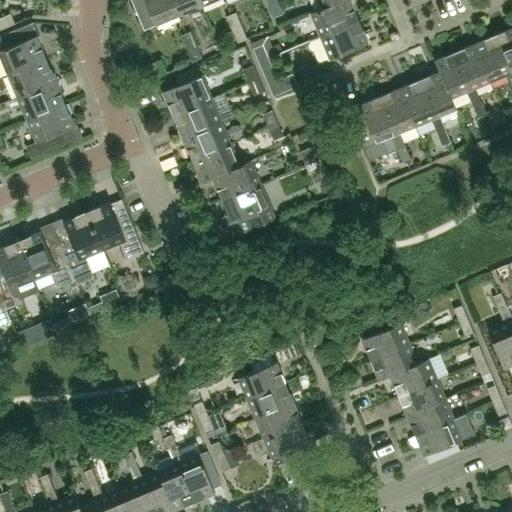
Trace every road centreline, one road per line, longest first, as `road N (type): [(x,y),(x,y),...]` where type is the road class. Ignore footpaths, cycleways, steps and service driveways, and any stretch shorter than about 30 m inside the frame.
road 1 (residential): [(0,197),(127,144),(90,50),(93,0)]
road 2 (residential): [(341,511),(511,445)]
